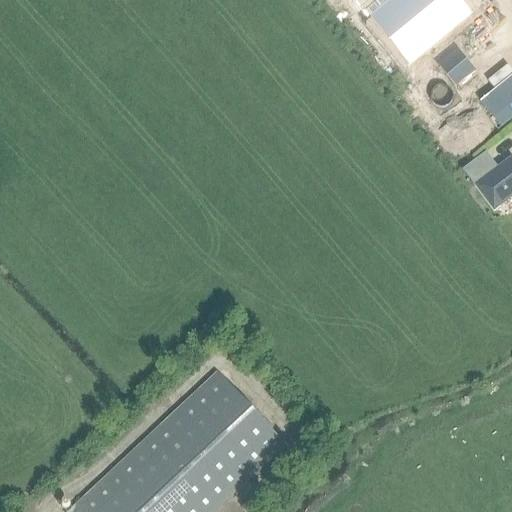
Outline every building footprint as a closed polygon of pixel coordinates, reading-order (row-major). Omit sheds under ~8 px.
[(350,0),(368,20),(392,0),(350,0)] [(471,19),(454,0),(399,0),(371,24),(409,70),(471,19)] [(455,50),(436,66),(454,87),(473,71),(455,50)] [(511,75),(479,102),(493,118),(511,102),(511,75)] [(511,157),(473,186),(493,212),(511,198),(511,157)] [(213,511),(284,446),(216,373),(68,511),(213,511)]
